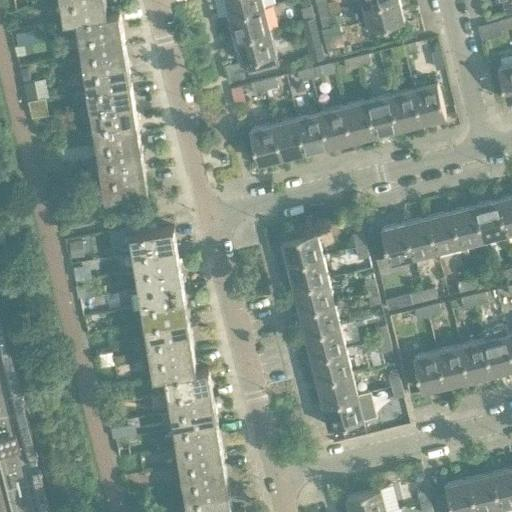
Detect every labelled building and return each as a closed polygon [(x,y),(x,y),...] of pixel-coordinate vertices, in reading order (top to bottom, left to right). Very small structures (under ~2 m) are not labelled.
[(106,0),(64,0),(62,0),(65,18),(64,18),(65,19),(77,17),(108,12),(108,11),(106,0)] [(263,0),(226,0),(230,13),(264,4),(263,0)] [(327,0),(326,0),(317,2),(320,15),(331,12),(327,0)] [(400,0),(378,0),(365,4),(370,28),(405,19),(400,0)] [(264,4),(230,13),(236,36),(270,27),(264,4)] [(312,4),(302,6),(305,19),(315,16),(312,4)] [(120,9),(108,11),(108,12),(77,17),(80,35),(123,28),(120,10),(121,10),(120,9)] [(331,12),(320,15),(324,27),(334,25),(331,12)] [(511,15),(499,18),(502,28),(511,25),(511,15)] [(315,16),(305,19),(308,31),(318,29),(315,16)] [(270,27),(236,36),(242,59),(276,51),(270,27)] [(123,28),(80,35),(83,53),(126,45),(123,28)] [(28,30),(16,32),(18,44),(30,42),(28,30)] [(344,33),(326,37),(329,48),(347,43),(344,33)] [(415,39),(403,43),(405,53),(418,50),(415,39)] [(24,43),(15,45),(17,54),(26,52),(24,43)] [(403,43),(391,46),(393,56),(405,53),(403,43)] [(126,45),(83,53),(86,70),(129,63),(126,45)] [(441,48),(433,50),(435,59),(443,57),(441,48)] [(369,51),(357,54),(360,64),(372,61),(369,51)] [(360,64),(357,54),(344,58),(346,68),(360,64)] [(507,99),(511,97),(511,60),(498,64),(507,99)] [(129,63),(86,70),(88,88),(132,81),(129,63)] [(323,63),(311,66),(313,76),(325,73),(323,63)] [(28,65),(21,67),(24,80),(31,78),(28,65)] [(311,66),(298,69),(300,80),(313,76),(311,66)] [(277,75),(264,78),(267,88),(279,85),(277,75)] [(264,78),(251,81),(254,91),(267,88),(264,78)] [(35,79),(24,81),(29,98),(39,96),(35,79)] [(438,80),(414,86),(422,120),(447,114),(438,80)] [(132,81),(88,88),(91,106),(135,99),(132,81)] [(414,86),(391,91),(399,126),(422,120),(414,86)] [(391,91),(368,97),(376,132),(399,126),(391,91)] [(368,97),(344,103),(353,138),(376,132),(368,97)] [(135,99),(91,106),(94,124),(137,117),(135,99)] [(344,103),(321,109),(330,143),(353,138),(344,103)] [(321,109),(298,115),(307,149),(330,143),(321,109)] [(298,115),(275,121),(284,155),(307,149),(298,115)] [(137,117),(94,124),(97,141),(140,134),(137,117)] [(259,161),(284,155),(275,121),(250,127),(259,161)] [(140,134),(97,141),(100,159),(143,152),(140,134)] [(52,138),(41,140),(43,150),(53,148),(52,138)] [(143,152),(100,159),(103,177),(146,170),(143,152)] [(146,170),(103,177),(106,194),(105,194),(106,196),(150,188),(149,187),(146,170)] [(60,172),(48,174),(51,185),(62,183),(60,172)] [(511,192),(499,196),(507,231),(511,229),(511,192)] [(499,196),(475,202),(484,237),(507,231),(499,196)] [(475,202),(452,208),(461,243),(484,237),(475,202)] [(452,208),(429,213),(438,248),(461,243),(452,208)] [(429,213),(406,219),(415,254),(438,248),(429,213)] [(390,260),(415,254),(406,219),(382,225),(390,260)] [(131,232),(134,251),(178,243),(175,224),(131,232)] [(282,237),(288,261),(323,253),(317,229),(282,237)] [(353,232),(356,244),(366,242),(363,229),(353,232)] [(366,242),(356,244),(359,257),(370,254),(367,246),(366,242)] [(178,243),(134,251),(137,268),(181,261),(178,243)] [(323,253),(288,261),(294,284),(329,276),(323,253)] [(181,261),(137,268),(140,286),(184,279),(181,261)] [(511,265),(503,268),(506,278),(511,276),(511,265)] [(481,273),(469,276),(472,286),(484,283),(481,273)] [(329,276),(294,284),(300,308),(335,299),(329,276)] [(365,279),(368,291),(378,288),(374,276),(365,279)] [(457,279),(459,289),(472,286),(469,276),(457,279)] [(184,279),(140,286),(143,304),(187,297),(184,279)] [(98,280),(86,282),(88,295),(100,293),(98,280)] [(435,285),(423,288),(426,298),(438,295),(435,285)] [(378,288),(368,291),(371,303),(381,300),(378,288)] [(410,291),(413,301),(426,298),(423,288),(410,291)] [(485,289),(473,292),(476,302),(488,299),(485,289)] [(463,305),(476,302),(473,292),(460,295),(463,305)] [(187,297),(143,304),(146,322),(190,314),(187,297)] [(335,299),(300,308),(306,331),(340,322),(335,299)] [(439,300),(427,303),(429,314),(442,311),(439,300)] [(429,314),(427,303),(414,307),(417,317),(429,314)] [(190,314),(146,322),(149,339),(193,332),(190,314)] [(340,322),(306,331),(312,355),(346,346),(340,322)] [(386,322),(376,325),(379,337),(389,335),(386,322)] [(511,347),(508,331),(485,336),(493,371),(511,366),(511,347)] [(193,332),(149,339),(152,357),(196,350),(193,332)] [(389,335),(379,337),(382,349),(392,347),(389,335)] [(485,336),(461,342),(470,377),(493,371),(485,336)] [(461,342),(438,348),(447,383),(470,377),(461,342)] [(346,346),(312,355),(317,377),(352,369),(346,346)] [(423,389),(447,383),(438,348),(414,354),(423,389)] [(113,350),(100,352),(102,365),(115,363),(113,350)] [(135,350),(115,353),(116,361),(136,358),(135,350)] [(196,350),(152,357),(155,376),(166,374),(167,374),(199,368),(199,367),(196,350)] [(199,368),(167,374),(166,374),(169,392),(214,384),(211,365),(199,367),(199,368)] [(398,368),(388,371),(391,384),(401,381),(398,368)] [(352,369),(317,377),(323,401),(358,392),(352,369)] [(401,381),(391,384),(394,396),(404,393),(401,381)] [(214,384),(169,392),(172,409),(217,402),(214,384)] [(358,392),(323,401),(329,425),(364,416),(358,392)] [(217,402),(172,409),(175,427),(220,420),(217,402)] [(220,420),(175,427),(178,445),(223,438),(220,420)] [(123,424),(112,426),(114,436),(125,434),(123,424)] [(223,438),(178,445),(181,463),(226,455),(223,438)] [(226,455),(181,463),(184,480),(229,473),(226,455)] [(511,465),(494,470),(503,505),(511,502),(511,465)] [(494,470),(471,476),(480,510),(503,505),(494,470)] [(229,473),(184,480),(187,498),(232,491),(229,473)] [(480,510),(471,476),(447,482),(454,511),(477,511),(480,510)] [(347,494),(351,511),(375,511),(388,509),(381,485),(347,494)] [(428,486),(418,489),(421,501),(431,498),(428,486)] [(232,491),(187,498),(189,511),(215,511),(234,509),(234,507),(232,491)] [(431,498),(421,501),(423,511),(427,511),(434,510),(431,498)]
